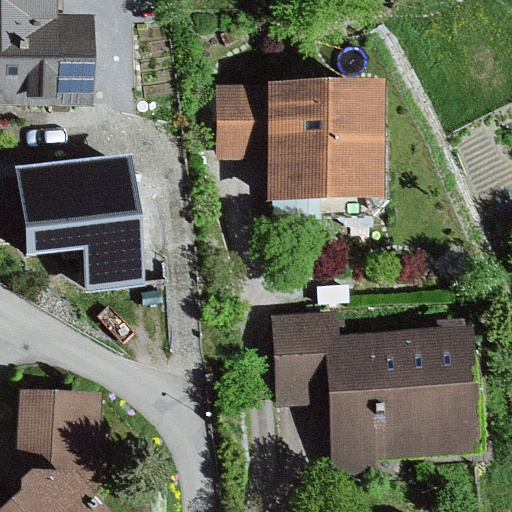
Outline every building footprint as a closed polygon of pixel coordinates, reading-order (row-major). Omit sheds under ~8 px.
[(0,0),(0,17),(56,17),(55,0),(0,0)] [(0,17),(0,107),(93,107),(93,17),(56,17),(0,17)] [(382,91),(216,88),(214,165),(266,166),(265,206),(379,208),(382,91)] [(130,162),(15,173),(24,264),(79,259),(83,296),(143,290),(130,162)] [(275,411),(326,406),(324,357),(334,339),(333,314),(270,318),(275,411)] [(334,339),(324,357),(326,406),(330,467),(478,459),(472,332),(334,339)] [(100,397),(18,393),(17,502),(4,511),(102,511),(99,508),(100,397)]
